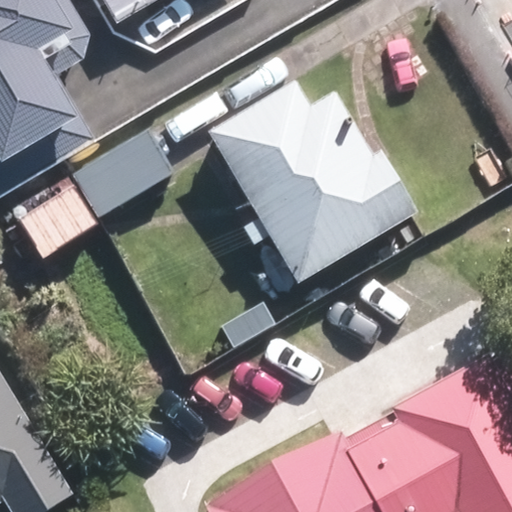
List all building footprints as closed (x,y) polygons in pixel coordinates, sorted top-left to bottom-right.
[(0,0),(0,190),(94,135),(55,71),(83,55),(85,34),(64,0),(0,0)] [(93,0),(108,25),(150,0),(93,0)] [(288,285),(407,216),(371,153),(363,159),(325,93),(299,107),(284,82),(198,132),(288,285)] [(174,167),(148,124),(70,171),(96,213),(174,167)] [(90,224),(66,185),(11,216),(33,257),(90,224)] [(152,262),(130,221),(106,234),(128,275),(152,262)] [(486,360),(483,355),(388,406),(421,467),(375,492),(385,511),(375,511),(362,487),(391,471),(366,424),(334,441),(329,432),(196,504),(200,511),(511,511),(511,375),(499,352),(486,360)] [(35,511),(66,494),(0,385),(0,509),(1,511),(35,511)]
